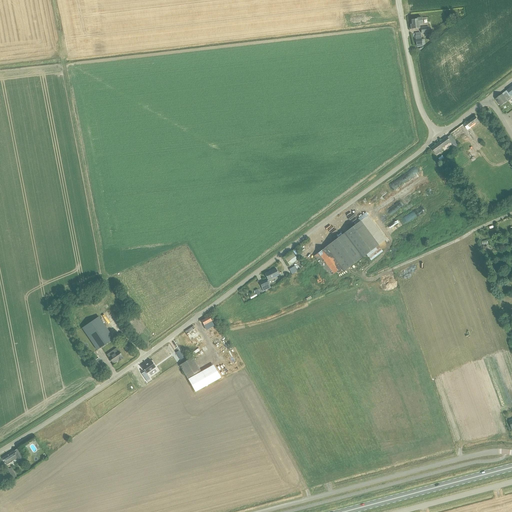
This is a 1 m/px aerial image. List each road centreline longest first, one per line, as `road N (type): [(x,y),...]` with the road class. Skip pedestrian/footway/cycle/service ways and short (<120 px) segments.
road 1 (unclassified): [(0,452),(195,319),(437,136)]
road 2 (unclassified): [(511,452),(476,454),(260,511)]
road 3 (primary): [(344,511),(511,467)]
road 4 (unclassified): [(437,136),(419,104),(396,0)]
road 5 (unclassified): [(394,269),(511,212)]
